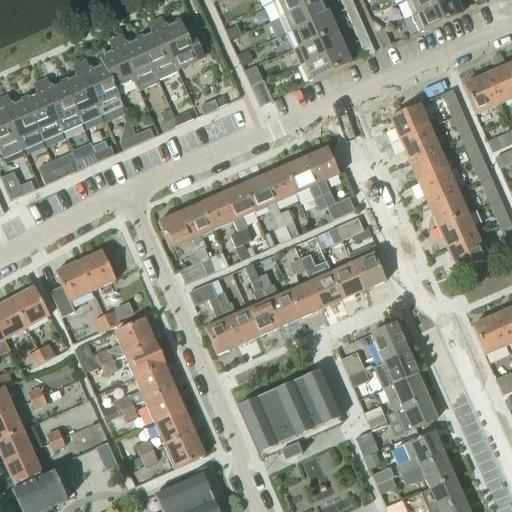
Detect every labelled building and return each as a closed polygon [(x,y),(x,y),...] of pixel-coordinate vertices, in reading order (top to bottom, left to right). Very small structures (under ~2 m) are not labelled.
[(321,0),(284,0),(272,5),(279,20),(322,1),(321,0)] [(410,0),(405,2),(412,18),(452,1),(453,0),(410,0)] [(453,0),(452,1),(412,18),(419,34),(462,15),(455,0),(453,0)] [(286,37),(329,18),(322,1),(279,20),(286,37)] [(361,23),(356,12),(347,16),(352,27),(361,23)] [(329,18),(286,37),(293,52),(336,33),(329,18)] [(161,20),(154,23),(173,65),(176,71),(202,58),(191,34),(185,37),(179,22),(165,29),(161,20)] [(152,35),(138,40),(150,67),(153,74),(157,82),(177,74),(176,71),(173,65),(154,23),(148,26),(152,35)] [(366,33),(361,23),(352,27),(356,38),(366,33)] [(336,33),(293,52),(300,68),(343,49),(336,33)] [(122,38),(115,41),(129,71),(133,82),(133,83),(138,93),(158,84),(157,82),(153,74),(150,67),(138,40),(125,46),(122,38)] [(112,52),(98,58),(102,67),(103,66),(114,91),(133,83),(133,82),(129,71),(115,41),(109,44),(112,52)] [(375,55),(370,43),(361,47),(366,59),(375,55)] [(343,49),(300,68),(307,84),(350,65),(343,49)] [(86,64),(79,67),(89,90),(101,117),(122,108),(118,99),(114,91),(103,66),(102,67),(89,72),(86,64)] [(76,78),(62,84),(66,94),(81,126),(101,117),(89,90),(79,67),(72,70),(76,78)] [(511,79),(507,68),(485,77),(497,105),(511,98),(511,79)] [(485,77),(463,87),(475,115),(497,105),(485,77)] [(46,81),(39,84),(45,97),(62,135),(81,126),(66,94),(62,84),(50,90),(46,81)] [(263,83),(251,88),(250,88),(259,109),(272,104),(263,83)] [(37,96),(24,101),(30,115),(42,143),(43,143),(62,135),(45,97),(39,84),(33,87),(37,96)] [(440,97),(450,119),(462,114),(452,92),(440,97)] [(7,99),(0,101),(0,102),(6,116),(22,152),(42,143),(30,115),(24,101),(11,107),(7,99)] [(0,155),(2,159),(2,161),(15,155),(22,152),(6,116),(0,102),(0,155)] [(203,117),(218,111),(214,102),(199,108),(203,117)] [(389,119),(399,142),(428,129),(418,107),(389,119)] [(174,120),(178,128),(192,122),(188,113),(174,120)] [(450,119),(460,141),(471,136),(462,114),(450,119)] [(178,128),(174,120),(159,126),(163,135),(178,128)] [(399,142),(409,163),(438,151),(428,129),(399,142)] [(134,137),(138,146),(152,139),(149,131),(134,137)] [(511,139),(509,133),(488,142),(493,154),(511,145),(511,139)] [(460,141),(469,163),(481,158),(471,136),(460,141)] [(138,146),(134,137),(120,143),(124,152),(138,146)] [(104,144),(91,149),(94,155),(98,163),(113,157),(109,148),(106,149),(104,144)] [(90,145),(71,154),(79,172),(84,170),(98,163),(94,155),(91,149),(90,145)] [(304,159),(326,209),(329,216),(332,222),(354,213),(348,199),(334,205),(325,183),(338,177),(326,150),(304,159)] [(500,170),(511,164),(511,150),(494,159),(500,170)] [(409,163),(418,185),(447,173),(438,151),(409,163)] [(70,166),(65,168),(61,158),(51,163),(55,172),(59,181),(73,174),(70,166)] [(469,163),(479,185),(490,179),(481,158),(469,163)] [(283,169),(295,196),(309,190),(319,213),(326,209),(304,159),(283,169)] [(295,196),(283,169),(262,178),(274,205),(275,205),(295,196)] [(59,181),(55,172),(40,178),(44,187),(59,181)] [(418,185),(428,207),(457,194),(447,173),(418,185)] [(0,183),(9,203),(21,198),(33,192),(29,183),(18,188),(12,174),(0,179),(0,183)] [(241,187),(253,214),(266,209),(276,231),(273,233),(279,246),(290,241),(285,228),(284,228),(279,216),(275,205),(274,205),(262,178),(241,187)] [(479,185),(488,206),(500,201),(490,179),(479,185)] [(247,230),(242,219),(253,214),(241,187),(219,197),(229,220),(231,224),(236,235),(241,247),(250,243),(245,231),(247,230)] [(428,207),(437,229),(466,216),(457,194),(428,207)] [(231,224),(229,220),(219,197),(199,206),(211,233),(231,224)] [(488,206),(498,228),(510,223),(500,201),(488,206)] [(221,255),(208,261),(203,250),(205,249),(200,237),(211,233),(199,206),(177,215),(194,253),(206,277),(227,268),(221,255)] [(284,228),(285,228),(292,224),(287,212),(279,216),(284,228)] [(187,257),(191,267),(178,273),(184,287),(206,277),(194,253),(177,215),(157,224),(169,251),(180,247),(185,258),(187,257)] [(324,226),(332,222),(329,216),(321,219),(324,226)] [(437,229),(447,250),(476,238),(466,216),(437,229)] [(356,221),(335,230),(341,243),(362,234),(356,221)] [(508,250),(511,248),(511,228),(510,223),(498,228),(508,250)] [(335,230),(328,233),(333,246),(341,243),(335,230)] [(241,247),(236,235),(229,238),(234,250),(241,247)] [(456,273),(485,260),(476,238),(447,250),(456,273)] [(368,248),(347,257),(351,265),(363,293),(384,284),(372,256),(368,248)] [(114,282),(100,254),(78,264),(91,293),(114,282)] [(309,257),(299,262),(304,274),(309,284),(321,311),(342,302),(329,275),(330,275),(325,263),(314,268),(309,257)] [(299,262),(291,265),(296,277),(304,274),(299,262)] [(61,320),(73,314),(68,304),(91,293),(78,264),(55,275),(61,289),(49,294),(61,320)] [(330,275),(329,275),(342,302),(363,293),(351,265),(330,275)] [(251,267),(243,270),(254,296),(252,297),(256,307),(246,311),(258,339),(278,330),(256,281),(257,281),(251,267)] [(257,281),(256,281),(278,330),(300,321),(288,293),(277,298),(272,288),(270,289),(265,277),(257,281)] [(309,284),(288,293),(300,321),(321,311),(309,284)] [(209,285),(188,295),(193,308),(207,302),(216,324),(203,330),(215,358),(237,348),(225,320),(221,310),(219,307),(215,298),(209,285)] [(33,290),(10,302),(25,331),(48,319),(33,290)] [(223,295),(215,298),(219,307),(221,310),(228,307),(223,295)] [(10,302),(0,307),(0,335),(3,342),(25,331),(10,302)] [(228,307),(221,310),(225,320),(237,348),(258,339),(246,311),(234,316),(230,306),(228,307)] [(511,310),(494,318),(506,347),(511,344),(511,310)] [(113,314),(102,319),(108,331),(119,326),(113,314)] [(494,318),(471,328),(484,357),(506,347),(494,318)] [(108,331),(102,319),(93,323),(98,335),(108,331)] [(100,368),(153,345),(143,322),(113,335),(119,348),(95,358),(100,368)] [(370,336),(373,342),(383,365),(407,355),(394,326),(370,336)] [(163,368),(153,345),(100,368),(104,378),(128,368),(133,381),(163,368)] [(46,347),(37,352),(43,365),(53,360),(46,347)] [(28,357),(34,370),(43,365),(37,352),(28,357)] [(348,381),(364,374),(356,355),(341,362),(348,381)] [(407,355),(383,365),(372,371),(381,392),(393,387),(416,377),(407,355)] [(133,381),(138,392),(115,402),(120,413),(132,408),(131,407),(143,402),(143,403),(173,390),(163,368),(133,381)] [(339,421),(318,373),(237,409),(257,454),(273,447),(275,449),(296,440),(294,437),(310,431),(311,433),(322,428),(321,425),(336,419),(337,422),(339,421)] [(511,373),(495,381),(501,397),(511,391),(511,373)] [(364,374),(348,381),(352,389),(368,383),(364,374)] [(2,390),(11,386),(6,375),(0,377),(0,390),(0,391),(2,390)] [(426,399),(416,377),(393,387),(381,392),(390,414),(395,413),(402,409),(426,399)] [(27,394),(31,403),(42,398),(38,389),(27,394)] [(0,417),(12,412),(2,390),(0,391),(0,417)] [(143,403),(153,426),(183,413),(173,390),(143,403)] [(46,406),(42,398),(31,403),(34,411),(46,406)] [(426,399),(402,409),(395,413),(404,434),(412,431),(436,421),(426,399)] [(368,424),(384,417),(380,407),(363,415),(368,424)] [(136,418),(132,408),(120,413),(124,423),(136,418)] [(0,417),(0,442),(21,433),(12,412),(0,417)] [(153,426),(163,448),(193,436),(183,413),(153,426)] [(384,417),(368,424),(371,433),(388,426),(384,417)] [(46,436),(50,445),(60,441),(56,431),(46,436)] [(0,442),(0,458),(3,466),(30,454),(21,433),(0,442)] [(403,446),(395,449),(403,466),(400,467),(404,475),(420,469),(443,459),(440,452),(442,451),(436,437),(434,437),(433,436),(432,434),(419,439),(420,442),(410,446),(410,445),(409,444),(403,446)] [(203,459),(193,436),(163,448),(173,472),(203,459)] [(369,436),(356,442),(355,442),(363,460),(364,460),(377,454),(369,436)] [(63,447),(60,441),(50,445),(53,452),(63,447)] [(135,447),(140,458),(152,453),(147,442),(135,447)] [(117,469),(106,446),(95,451),(105,474),(112,471),(117,469)] [(301,457),(296,447),(279,454),(284,464),(301,457)] [(156,463),(152,453),(140,458),(144,468),(156,463)] [(40,475),(30,454),(3,466),(13,489),(15,488),(41,477),(40,475)] [(404,476),(402,477),(406,488),(426,482),(429,490),(452,480),(443,459),(420,469),(404,475),(404,476)] [(376,488),(391,481),(387,471),(371,477),(376,488)] [(45,511),(65,503),(53,475),(42,479),(41,477),(15,488),(16,491),(11,493),(19,511),(45,511)] [(206,495),(199,480),(202,479),(201,477),(153,498),(159,511),(196,511),(211,506),(213,505),(208,494),(206,495)] [(429,490),(419,495),(427,511),(440,511),(462,502),(452,480),(429,490)] [(391,481),(376,488),(380,496),(395,490),(391,481)] [(466,511),(462,502),(440,511),(466,511)]
